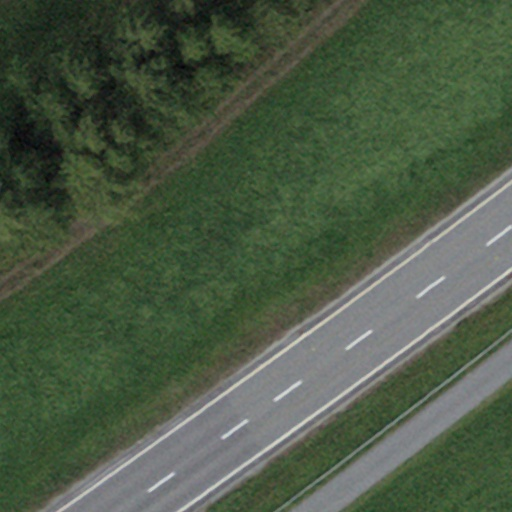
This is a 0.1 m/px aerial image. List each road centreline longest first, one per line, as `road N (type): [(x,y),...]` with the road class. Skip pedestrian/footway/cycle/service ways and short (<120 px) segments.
road 1 (primary): [(511,218),(111,511)]
road 2 (track): [(0,300),(167,181),(362,0)]
